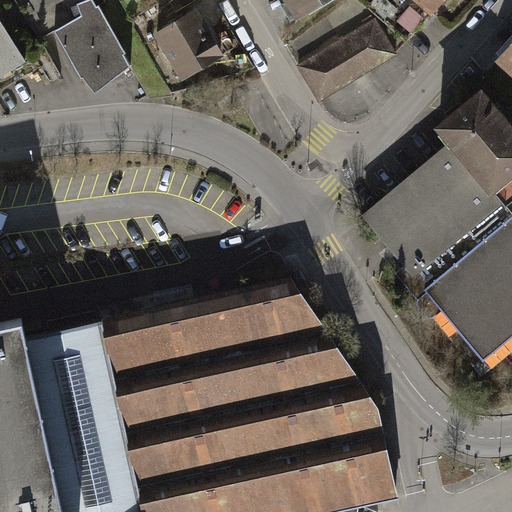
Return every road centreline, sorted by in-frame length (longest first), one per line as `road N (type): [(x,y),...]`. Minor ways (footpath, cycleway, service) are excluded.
road 1 (tertiary): [(0,135),(150,121),(205,133),(260,165),(301,213)]
road 2 (tertiary): [(301,213),(433,408),(458,430),(486,439),(511,435)]
road 3 (residential): [(359,161),(506,0)]
road 4 (residential): [(231,0),(290,98),(324,138),(359,161)]
